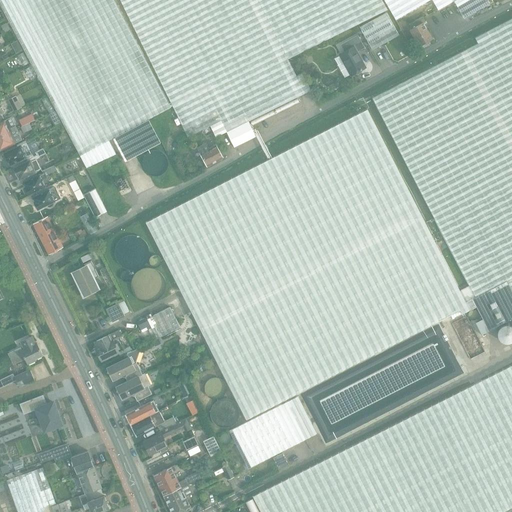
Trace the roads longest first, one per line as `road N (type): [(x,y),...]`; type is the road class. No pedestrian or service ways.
road 1 (unclassified): [(37,270),(511,3)]
road 2 (unclassified): [(206,511),(511,354)]
road 3 (primary): [(147,511),(37,270)]
